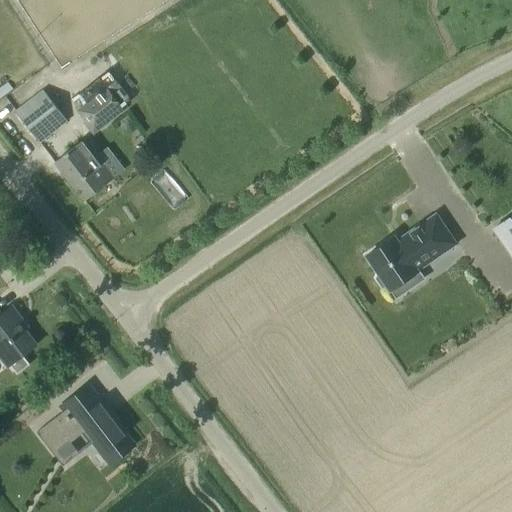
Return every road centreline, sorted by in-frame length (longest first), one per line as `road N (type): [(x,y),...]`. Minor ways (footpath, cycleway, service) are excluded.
road 1 (unclassified): [(511,59),(126,313)]
road 2 (unclassified): [(279,511),(126,313)]
road 3 (unclassified): [(126,313),(0,157)]
